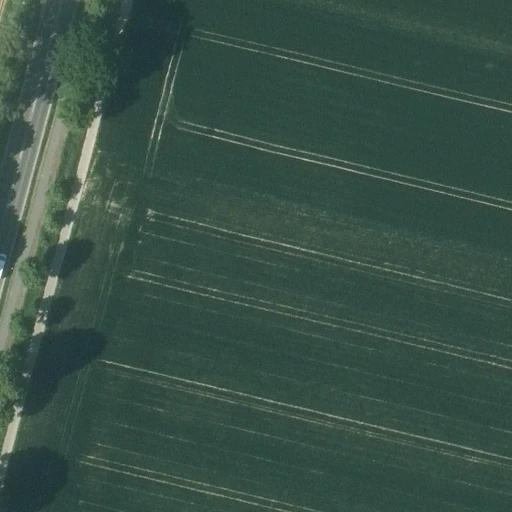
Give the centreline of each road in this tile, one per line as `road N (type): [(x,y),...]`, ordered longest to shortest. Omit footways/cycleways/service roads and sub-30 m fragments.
road 1 (track): [(0,486),(128,0)]
road 2 (primary): [(65,0),(0,251)]
